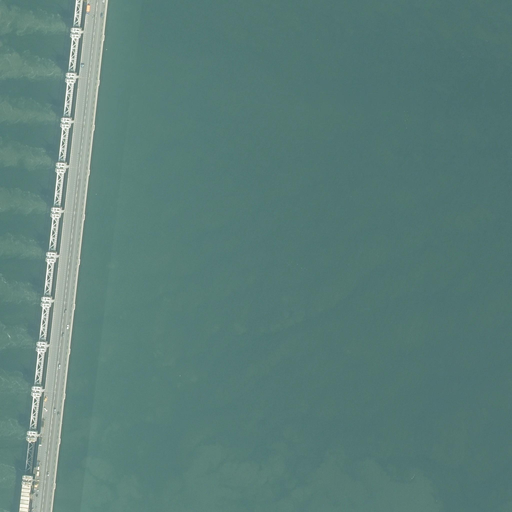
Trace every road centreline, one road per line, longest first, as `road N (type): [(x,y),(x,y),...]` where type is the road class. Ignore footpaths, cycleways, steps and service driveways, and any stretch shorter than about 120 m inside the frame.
road 1 (primary): [(45,511),(101,0)]
road 2 (unclassified): [(36,511),(91,0)]
